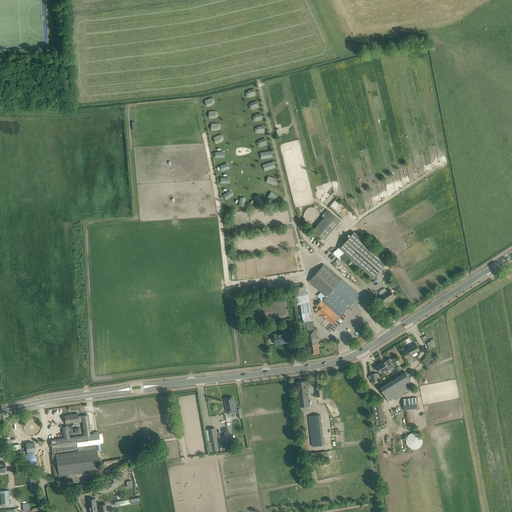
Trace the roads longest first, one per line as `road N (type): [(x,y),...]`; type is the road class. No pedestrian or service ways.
road 1 (tertiary): [(165,384),(349,357),(511,254)]
road 2 (track): [(305,274),(228,285),(198,102)]
